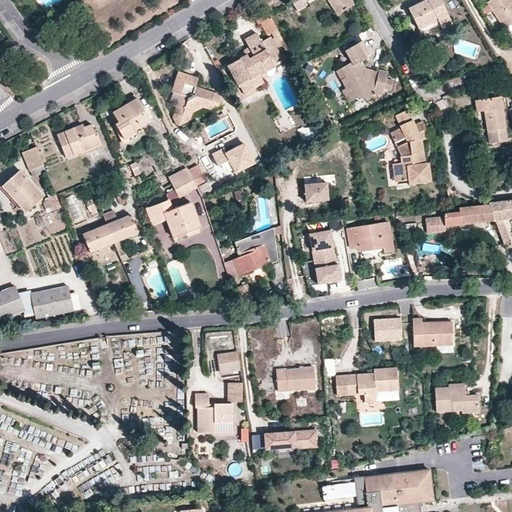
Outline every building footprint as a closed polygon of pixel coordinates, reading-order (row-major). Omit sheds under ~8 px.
[(334,0),(338,5),(342,4),(346,11),(355,6),(350,0),(291,0),(299,11),(309,6),(307,1),(308,0),(334,0)] [(334,0),(328,0),(338,16),(346,11),(342,4),(338,5),(334,0)] [(417,13),(412,16),(421,34),(440,25),(438,22),(449,17),(439,0),(425,0),(412,6),(417,13)] [(511,0),(490,0),(486,3),(505,30),(511,24),(511,0)] [(408,9),(412,16),(417,13),(412,6),(408,9)] [(492,25),(496,22),(488,10),(483,13),(492,25)] [(288,50),(271,18),(268,19),(264,13),(255,18),(259,25),(262,24),(268,35),(272,33),(283,52),(288,50)] [(438,22),(440,25),(442,29),(452,24),(449,17),(438,22)] [(73,20),(68,24),(74,32),(79,28),(73,20)] [(245,40),(250,49),(254,57),(249,59),(247,56),(240,60),(227,65),(238,84),(250,79),(260,73),(261,75),(266,72),(264,66),(272,62),(281,57),(271,38),(262,42),(257,34),(245,40)] [(351,64),(341,69),(346,79),(342,81),(346,90),(353,93),(357,98),(367,101),(370,91),(373,92),(374,94),(381,96),(383,90),(390,91),(392,82),(386,80),(388,72),(378,70),(377,75),(365,73),(363,69),(365,68),(362,63),(367,60),(358,44),(345,52),(351,64)] [(254,57),(250,49),(237,55),(240,60),(247,56),(249,59),(254,57)] [(275,67),(272,62),(264,66),(266,72),(275,67)] [(346,79),(341,69),(337,72),(342,81),(346,79)] [(172,92),(173,92),(180,95),(176,107),(173,117),(177,125),(181,126),(190,121),(192,114),(204,108),(211,111),(221,106),(222,101),(218,93),(205,89),(204,92),(201,91),(201,88),(196,86),(198,78),(179,72),(172,92)] [(260,73),(250,79),(253,84),(263,79),(261,75),(260,73)] [(353,93),(346,90),(347,90),(344,91),(349,103),(357,99),(357,98),(353,93)] [(180,95),(173,92),(170,105),(176,107),(180,95)] [(126,100),(128,104),(137,99),(134,95),(126,100)] [(500,97),(476,101),(477,112),(484,112),(490,144),(507,142),(500,97)] [(113,113),(119,123),(121,126),(118,128),(125,140),(136,134),(134,131),(150,121),(137,99),(128,104),(113,113)] [(401,126),(413,120),(408,110),(397,116),(401,126)] [(416,125),(413,120),(401,126),(404,132),(408,141),(410,147),(397,148),(401,156),(401,163),(393,165),(395,181),(409,180),(409,184),(429,181),(428,164),(424,164),(421,164),(421,160),(423,159),(422,139),(429,137),(423,122),(416,125)] [(74,132),(72,129),(57,135),(66,158),(81,152),(99,145),(94,134),(91,126),(85,128),(74,132)] [(408,141),(404,132),(393,138),(397,146),(408,141)] [(99,145),(81,152),(83,156),(103,147),(98,133),(94,134),(99,145)] [(43,166),(36,148),(22,154),(29,171),(30,171),(43,166)] [(401,156),(397,148),(386,150),(390,182),(395,181),(393,165),(401,163),(401,156)] [(199,161),(187,167),(202,198),(223,189),(217,178),(209,182),(199,161)] [(136,163),(130,166),(135,176),(140,173),(136,163)] [(43,166),(30,171),(33,178),(46,173),(43,166)] [(193,181),(187,167),(175,174),(182,187),(193,181)] [(125,174),(122,168),(112,172),(120,193),(116,195),(119,201),(133,195),(127,180),(125,174)] [(182,187),(175,174),(168,178),(175,190),(182,187)] [(22,175),(6,189),(15,199),(13,201),(26,217),(45,200),(22,175)] [(197,189),(193,181),(182,187),(175,190),(178,196),(179,198),(197,189)] [(303,186),(306,203),(328,199),(326,183),(303,186)] [(15,199),(6,189),(2,193),(11,203),(13,201),(15,199)] [(175,190),(166,195),(168,200),(169,200),(170,201),(178,196),(175,190)] [(59,203),(56,196),(48,199),(51,207),(59,203)] [(495,221),(504,245),(511,242),(502,220),(511,218),(511,199),(487,202),(488,205),(495,221)] [(169,200),(168,200),(146,209),(152,225),(166,221),(173,237),(186,232),(198,228),(200,227),(191,203),(173,209),(170,201),(169,200)] [(86,203),(90,212),(96,210),(93,201),(86,203)] [(59,203),(51,207),(49,208),(52,212),(61,208),(59,203)] [(495,221),(488,205),(459,208),(459,212),(444,214),(444,217),(446,227),(495,221)] [(114,212),(103,216),(107,226),(114,244),(130,237),(129,234),(137,231),(131,215),(118,221),(114,212)] [(206,212),(201,213),(203,227),(209,226),(206,212)] [(42,217),(35,219),(38,226),(44,224),(42,217)] [(446,227),(444,217),(426,219),(428,234),(447,232),(446,227)] [(344,219),(334,220),(335,227),(345,226),(344,219)] [(389,224),(347,231),(350,248),(358,247),(359,252),(383,248),(384,253),(394,252),(389,224)] [(114,244),(107,226),(83,236),(89,250),(97,247),(99,249),(114,244)] [(200,233),(198,228),(186,232),(188,237),(200,233)] [(224,264),(230,279),(278,261),(275,235),(274,228),(235,243),(240,257),(224,264)] [(139,235),(137,231),(129,234),(130,237),(131,239),(139,235)] [(331,231),(309,234),(318,285),(335,282),(334,280),(340,279),(338,265),(337,265),(331,231)] [(100,252),(99,249),(97,247),(89,250),(91,255),(100,252)] [(99,267),(91,270),(93,275),(101,272),(99,267)] [(234,290),(241,306),(253,301),(247,285),(234,290)] [(15,287),(0,293),(0,320),(24,311),(25,310),(18,293),(15,287)] [(31,295),(35,314),(36,320),(73,312),(68,288),(31,295)] [(22,293),(31,314),(35,314),(31,295),(30,292),(22,293)] [(24,315),(31,314),(22,293),(18,293),(25,310),(24,311),(24,315)] [(191,297),(179,302),(181,307),(195,302),(193,298),(191,297)] [(401,318),(374,320),(375,341),(402,339),(401,318)] [(431,324),(431,321),(422,321),(422,318),(413,318),(413,346),(452,346),(452,321),(435,322),(436,324),(431,324)] [(219,372),(240,369),(238,353),(217,356),(219,372)] [(322,357),(323,373),(333,373),(332,356),(322,357)] [(303,369),(299,369),(287,370),(286,369),(277,370),(278,391),(315,389),(314,367),(303,368),(303,369)] [(368,378),(368,374),(336,377),(337,396),(365,394),(366,402),(377,402),(376,393),(384,392),(384,396),(391,395),(391,392),(397,391),(396,368),(374,369),(374,374),(374,378),(368,378)] [(231,385),(230,402),(240,402),(241,385),(231,385)] [(448,389),(434,390),(435,413),(460,411),(461,414),(478,413),(477,397),(468,397),(464,397),(464,393),(463,385),(448,386),(448,389)] [(209,409),(208,403),(208,395),(196,394),(195,409),(198,409),(199,433),(214,433),(215,423),(232,423),(232,404),(215,403),(214,409),(209,409)] [(351,400),(339,401),(339,411),(352,410),(351,400)] [(316,431),(265,435),(266,449),(275,448),(275,451),(294,451),(294,447),(317,445),(316,431)] [(252,437),(254,451),(266,450),(264,435),(252,437)] [(68,443),(66,448),(76,452),(78,447),(68,443)] [(330,511),(418,511),(418,502),(433,501),(429,469),(414,471),(414,475),(396,477),(396,474),(355,479),(358,508),(330,511)] [(321,495),(352,495),(351,481),(320,481),(321,495)]
